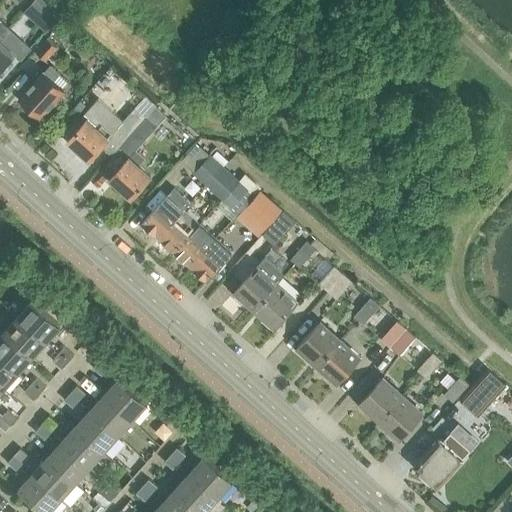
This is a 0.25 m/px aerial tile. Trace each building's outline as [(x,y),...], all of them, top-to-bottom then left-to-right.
[(61,15),(44,0),(33,0),(23,12),(46,31),(61,15)] [(0,38),(8,29),(0,21),(0,38)] [(62,22),(53,32),(60,38),(69,29),(62,22)] [(8,29),(0,38),(0,71),(16,54),(23,61),(32,50),(8,29)] [(36,52),(45,61),(57,48),(48,39),(36,52)] [(38,115),(41,117),(63,91),(53,81),(60,73),(50,64),(20,98),(28,106),(28,110),(33,115),(38,115)] [(166,116),(156,107),(146,117),(135,107),(132,111),(124,120),(99,98),(95,102),(81,117),(85,121),(67,141),(88,160),(100,147),(111,156),(129,137),(139,146),(166,116)] [(194,170),(192,172),(207,184),(224,165),(210,152),(208,154),(196,143),(181,159),(194,170)] [(131,199),(151,176),(139,165),(145,159),(136,150),(110,180),(131,199)] [(240,180),(224,165),(207,184),(222,198),(240,180)] [(142,224),(158,238),(183,210),(183,209),(190,200),(175,187),(167,196),(142,224)] [(236,211),(239,213),(261,189),(260,188),(253,196),(243,187),(222,210),(231,218),(236,211)] [(277,215),(283,208),(261,189),(239,213),(262,234),(278,216),(277,215)] [(183,210),(158,238),(175,253),(200,225),(183,210)] [(284,211),(263,234),(275,245),(296,221),(284,211)] [(175,253),(191,267),(216,239),(200,225),(175,253)] [(206,281),(232,253),(216,239),(191,267),(206,281)] [(317,239),(311,245),(315,249),(310,254),(313,257),(318,251),(324,256),(311,271),(321,279),(318,283),(327,291),(343,273),(334,265),(327,259),(333,253),(317,239)] [(307,241),(299,250),(307,258),(310,254),(315,249),(311,245),(307,241)] [(300,267),(307,258),(299,250),(291,259),(300,267)] [(244,304),(247,302),(254,308),(277,283),(285,274),(264,257),(238,286),(237,285),(231,292),(244,304)] [(352,281),(343,273),(327,291),(336,299),(352,281)] [(296,300),(277,283),(254,308),(263,316),(261,319),(273,330),(280,323),(278,321),(296,300)] [(371,297),(363,306),(371,314),(379,305),(371,297)] [(46,342),(60,325),(33,300),(18,317),(46,342)] [(355,315),(364,322),(379,305),(371,314),(363,306),(355,315)] [(18,317),(3,333),(26,353),(31,358),(46,342),(18,317)] [(381,338),(390,346),(406,328),(397,320),(381,338)] [(318,365),(328,353),(340,340),(320,322),(302,343),(300,341),(293,348),(308,361),(310,358),(318,365)] [(390,346),(399,354),(415,336),(406,328),(390,346)] [(31,358),(26,353),(3,333),(0,336),(0,357),(17,373),(31,358)] [(360,357),(340,340),(328,353),(318,365),(325,371),(323,374),(337,387),(344,379),(342,378),(360,357)] [(58,353),(67,361),(73,354),(64,346),(58,353)] [(427,378),(442,360),(433,352),(417,370),(427,378)] [(67,361),(58,353),(52,360),(61,368),(67,361)] [(0,357),(0,385),(3,389),(17,373),(0,357)] [(101,375),(107,367),(98,359),(92,367),(101,375)] [(478,414),(505,384),(487,368),(460,398),(478,414)] [(445,394),(454,403),(470,385),(461,376),(445,394)] [(36,377),(30,384),(39,393),(45,386),(36,377)] [(373,414),(380,421),(403,395),(382,377),(364,398),(362,396),(356,403),(371,416),(373,414)] [(119,378),(104,394),(132,419),(146,403),(119,378)] [(33,399),(39,393),(30,384),(24,391),(33,399)] [(76,385),(70,392),(79,400),(85,393),(76,385)] [(72,407),(79,400),(70,392),(63,399),(72,407)] [(118,435),(132,419),(104,394),(90,410),(118,435)] [(407,435),(405,434),(423,413),(403,395),(380,421),(388,428),(386,430),(400,443),(407,435)] [(1,417),(10,425),(16,418),(7,410),(1,417)] [(90,410),(76,425),(104,450),(118,435),(90,410)] [(48,416),(42,423),(50,431),(57,424),(48,416)] [(44,438),(50,431),(42,423),(35,431),(44,438)] [(89,466),(104,450),(76,425),(62,441),(89,466)] [(439,437),(413,466),(437,487),(470,450),(450,432),(443,440),(439,437)] [(62,441),(48,457),(75,482),(89,466),(62,441)] [(177,446),(170,454),(179,462),(186,454),(177,446)] [(20,448),(14,454),(23,462),(28,456),(20,448)] [(15,470),(23,462),(14,454),(6,462),(15,470)] [(172,469),(179,462),(170,454),(164,461),(172,469)] [(233,481),(205,455),(190,472),(219,497),(233,481)] [(48,457),(34,473),(61,497),(75,482),(48,457)] [(203,511),(205,511),(219,497),(190,472),(176,487),(203,511)] [(44,511),(47,511),(61,497),(34,473),(19,489),(44,511)] [(148,478),(142,485),(151,493),(157,486),(148,478)] [(144,501),(151,493),(142,485),(135,493),(144,501)] [(171,511),(203,511),(176,487),(162,503),(171,511)] [(254,498),(247,506),(252,511),(259,503),(254,498)] [(171,511),(162,503),(153,511),(171,511)]
